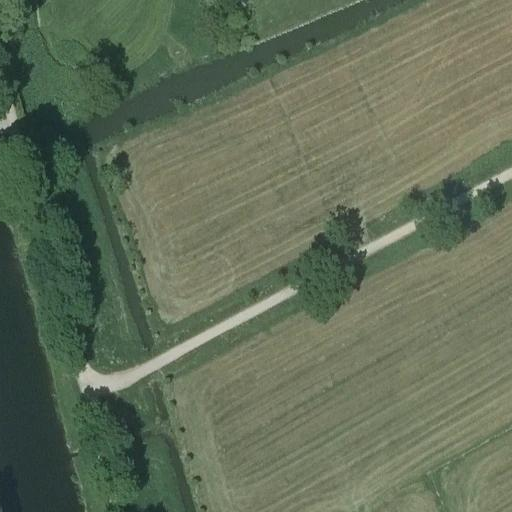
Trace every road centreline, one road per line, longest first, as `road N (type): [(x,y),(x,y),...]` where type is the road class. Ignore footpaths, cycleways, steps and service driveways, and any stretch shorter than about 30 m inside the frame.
road 1 (track): [(511,170),(86,399)]
road 2 (residential): [(86,399),(0,95)]
